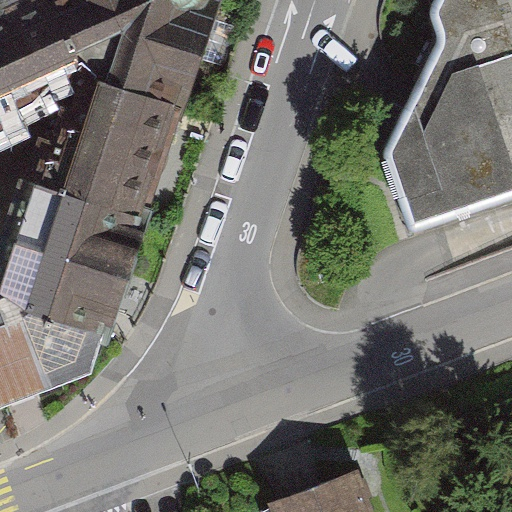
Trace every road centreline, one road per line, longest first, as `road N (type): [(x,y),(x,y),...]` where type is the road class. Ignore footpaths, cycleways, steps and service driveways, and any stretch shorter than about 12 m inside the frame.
road 1 (residential): [(203,422),(235,264),(315,4)]
road 2 (residential): [(203,422),(511,306)]
road 3 (residential): [(76,473),(203,422)]
